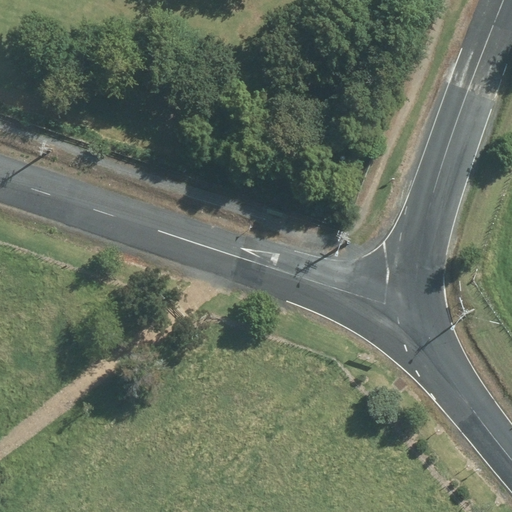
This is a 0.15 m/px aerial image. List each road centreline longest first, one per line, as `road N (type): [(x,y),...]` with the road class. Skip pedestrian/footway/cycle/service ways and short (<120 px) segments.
road 1 (tertiary): [(0,177),(385,302),(419,304)]
road 2 (tertiary): [(419,304),(415,276),(427,206),(503,0)]
road 3 (tertiary): [(511,458),(452,379),(419,304)]
